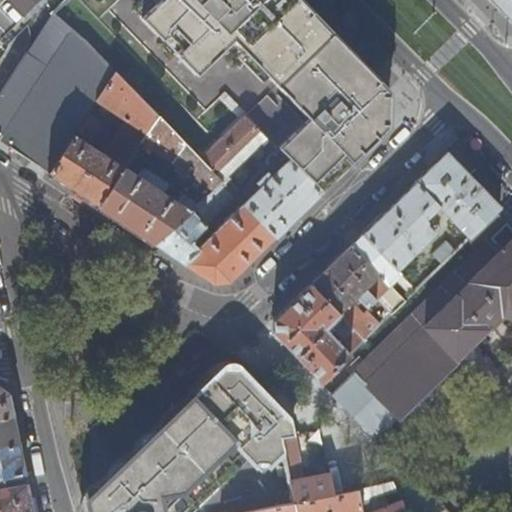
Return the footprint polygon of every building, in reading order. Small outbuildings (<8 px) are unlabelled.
[(7,0),(22,16),(39,0),(7,0)] [(188,0),(193,5),(158,41),(179,62),(184,56),(198,70),(193,76),(213,96),(249,60),(308,119),(278,150),(280,153),(288,160),(319,192),(403,110),(304,9),(295,0),(188,0)] [(511,0),(490,0),(511,22),(511,0)] [(96,102),(115,73),(90,47),(71,31),(61,45),(73,53),(38,107),(23,97),(43,66),(30,58),(33,54),(26,52),(0,91),(0,142),(10,149),(47,173),(89,112),(96,102)] [(123,168),(140,144),(158,118),(115,73),(96,102),(125,121),(107,149),(103,147),(99,152),(87,144),(103,122),(89,112),(47,173),(73,191),(97,207),(123,168)] [(198,160),(221,183),(266,138),(244,115),(198,160)] [(140,144),(213,193),(223,185),(221,183),(198,160),(158,118),(140,144)] [(275,158),(264,173),(270,178),(288,160),(280,153),(275,158)] [(387,208),(360,234),(395,269),(435,230),(425,219),(437,206),(467,237),(492,212),(498,207),(478,187),(445,153),(387,208)] [(242,205),(273,237),(319,192),(288,160),(270,178),(264,173),(254,183),(256,184),(249,191),(252,195),(242,205)] [(153,243),(198,205),(182,195),(176,203),(162,194),(168,186),(145,170),(142,170),(140,171),(136,177),(123,168),(97,207),(134,231),(153,243)] [(223,185),(213,193),(198,205),(153,243),(182,263),(212,283),(227,282),(273,237),(242,205),(198,248),(191,241),(235,197),(223,185)] [(476,251),(331,393),(373,437),(394,415),(395,416),(456,357),(458,359),(461,357),(459,354),(499,315),(501,317),(510,317),(511,316),(511,231),(493,213),(492,212),(467,237),(465,239),(476,251)] [(360,234),(348,246),(392,287),(402,277),(395,269),(360,234)] [(348,246),(308,285),(343,321),(345,322),(362,340),(377,325),(369,317),(363,323),(351,311),(347,314),(342,308),(354,296),(364,306),(373,298),(363,287),(370,280),(378,289),(378,290),(395,308),(402,301),(392,287),(348,246)] [(343,321),(308,285),(272,319),(272,333),(320,382),(362,340),(345,322),(338,329),(348,339),(345,342),(348,346),(344,350),(324,328),(333,320),(338,325),(343,321)] [(223,368),(120,467),(163,459),(178,456),(231,446),(249,443),(259,441),(280,437),(291,435),(289,422),(236,369),(223,368)] [(0,388),(0,419),(13,417),(9,395),(0,388)] [(0,478),(25,474),(13,417),(0,419),(0,478)] [(291,435),(280,437),(283,454),(293,504),(332,497),(327,473),(300,479),(291,435)] [(163,459),(120,467),(81,505),(82,511),(192,511),(249,462),(260,475),(283,454),(280,437),(259,441),(249,443),(231,446),(178,456),(163,459)] [(326,467),(327,473),(332,497),(355,492),(355,491),(393,482),(371,458),(326,467)] [(355,491),(355,492),(358,506),(365,504),(364,500),(392,494),(395,503),(373,511),(404,511),(393,482),(355,491)] [(32,511),(27,484),(0,489),(0,511),(32,511)] [(332,497),(293,504),(271,509),(254,511),(359,511),(358,506),(355,492),(332,497)]
